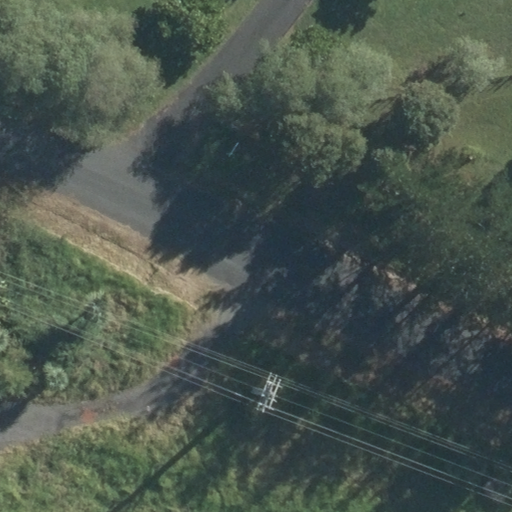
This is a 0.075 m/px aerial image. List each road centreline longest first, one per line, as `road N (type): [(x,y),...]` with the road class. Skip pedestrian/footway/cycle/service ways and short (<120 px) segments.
road 1 (unclassified): [(0,130),(511,369)]
road 2 (track): [(130,187),(272,0)]
